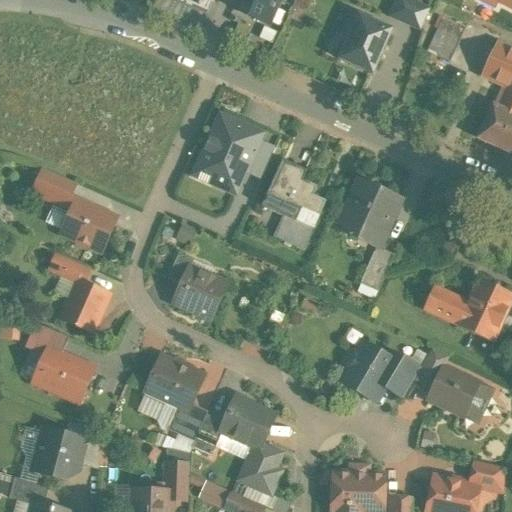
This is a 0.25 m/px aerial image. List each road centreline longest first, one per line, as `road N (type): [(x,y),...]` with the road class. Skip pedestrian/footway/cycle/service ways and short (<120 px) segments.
road 1 (residential): [(310,428),(289,385),(161,323),(140,294),(136,259),(218,65)]
road 2 (residential): [(511,195),(218,65)]
road 3 (residential): [(218,65),(32,0)]
